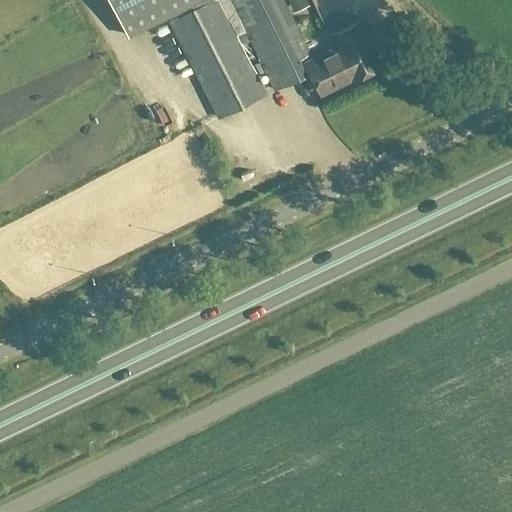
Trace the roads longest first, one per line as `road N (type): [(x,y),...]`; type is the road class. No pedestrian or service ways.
road 1 (trunk): [(0,427),(511,179)]
road 2 (unclassified): [(0,353),(511,105)]
road 3 (unclassified): [(511,270),(8,511)]
